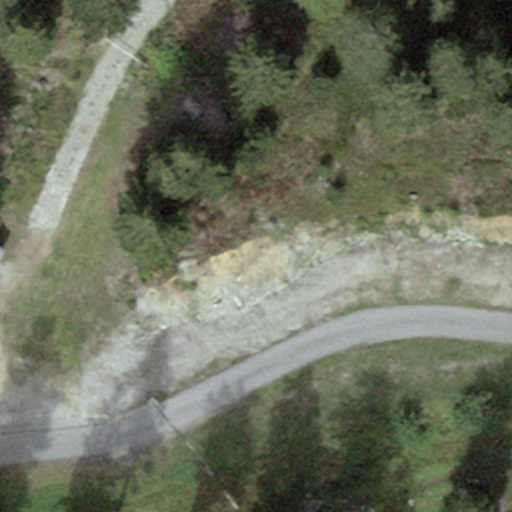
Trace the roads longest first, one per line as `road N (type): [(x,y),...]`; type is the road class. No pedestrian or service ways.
road 1 (track): [(511,331),(369,324),(152,422),(0,452)]
road 2 (track): [(0,367),(77,141),(115,59),(162,0)]
